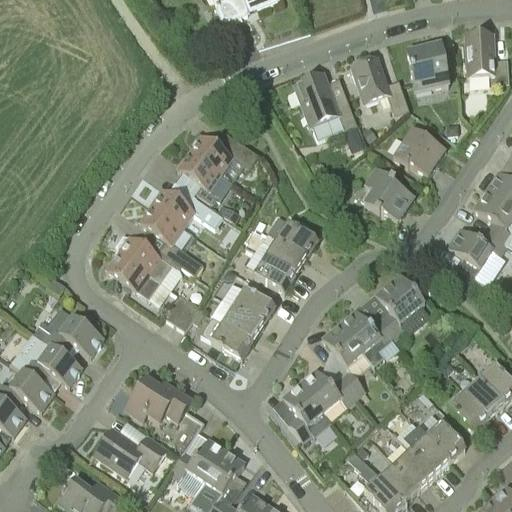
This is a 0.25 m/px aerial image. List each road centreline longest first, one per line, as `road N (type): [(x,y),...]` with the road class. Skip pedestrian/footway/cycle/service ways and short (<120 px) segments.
road 1 (residential): [(242,415),(319,300),(370,261),(422,246),(511,109)]
road 2 (residential): [(511,11),(410,19),(189,103)]
road 3 (residential): [(143,340),(79,291),(74,253),(148,145),(189,103)]
road 4 (residential): [(0,511),(92,416),(143,340)]
road 5 (unclassified): [(115,0),(189,103)]
road 6 (residential): [(242,415),(143,340)]
road 7 (residential): [(320,511),(242,415)]
